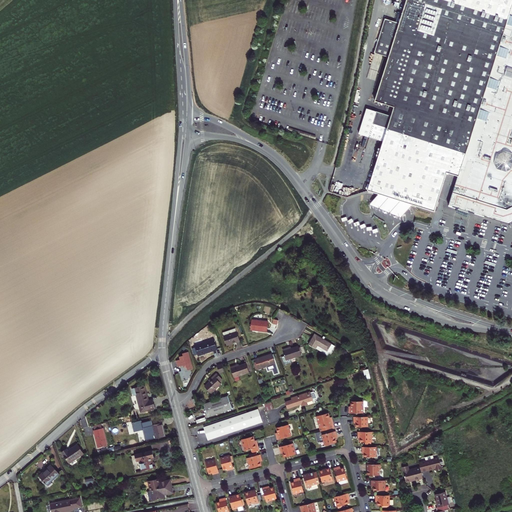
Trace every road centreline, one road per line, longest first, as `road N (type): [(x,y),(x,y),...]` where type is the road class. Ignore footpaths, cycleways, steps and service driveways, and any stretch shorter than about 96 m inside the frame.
road 1 (tertiary): [(316,206),(363,284),(383,300),(455,325),(511,333)]
road 2 (tertiary): [(511,332),(384,285),(316,206)]
road 3 (residential): [(0,481),(161,347)]
road 4 (unknown): [(315,164),(346,172),(351,163),(382,0)]
road 5 (residential): [(174,404),(210,364),(279,339),(295,322)]
